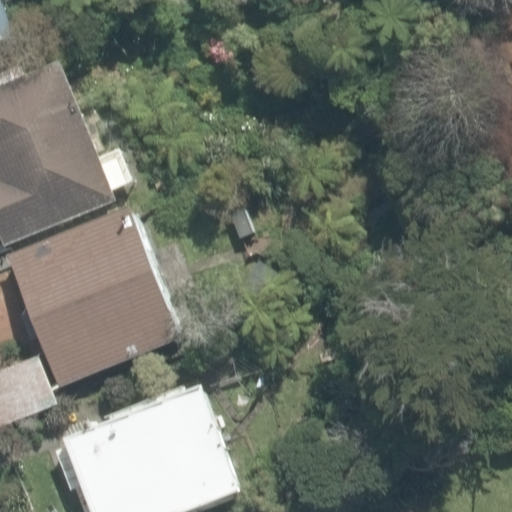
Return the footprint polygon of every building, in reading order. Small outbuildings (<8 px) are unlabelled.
[(0,0),(0,59),(27,48),(7,0),(0,0)] [(0,230),(8,252),(124,207),(69,65),(0,92),(0,230)] [(15,257),(63,389),(187,343),(139,211),(15,257)] [(0,376),(0,424),(2,428),(63,406),(46,359),(0,376)] [(74,443),(99,511),(204,511),(204,510),(249,493),(212,392),(74,443)]
